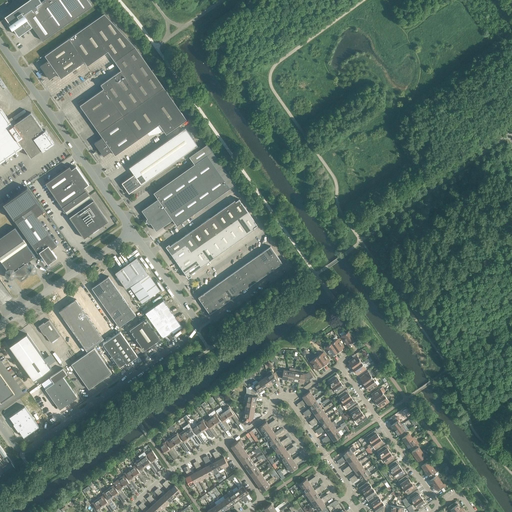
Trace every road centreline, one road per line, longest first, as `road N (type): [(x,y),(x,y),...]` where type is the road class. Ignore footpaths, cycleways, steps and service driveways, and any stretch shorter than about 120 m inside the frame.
road 1 (unclassified): [(131,230),(193,320),(191,335),(32,447),(13,445),(0,426)]
road 2 (unclassified): [(131,230),(0,45)]
road 3 (residential): [(438,509),(340,364)]
road 4 (unclassified): [(0,324),(131,230)]
